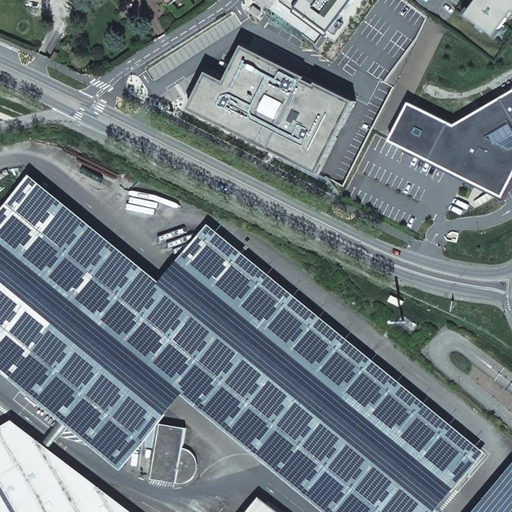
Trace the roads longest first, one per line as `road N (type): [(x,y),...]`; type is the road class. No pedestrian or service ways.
road 1 (secondary): [(396,264),(66,101)]
road 2 (residential): [(230,0),(66,101)]
road 3 (secondary): [(396,264),(434,284),(511,304)]
